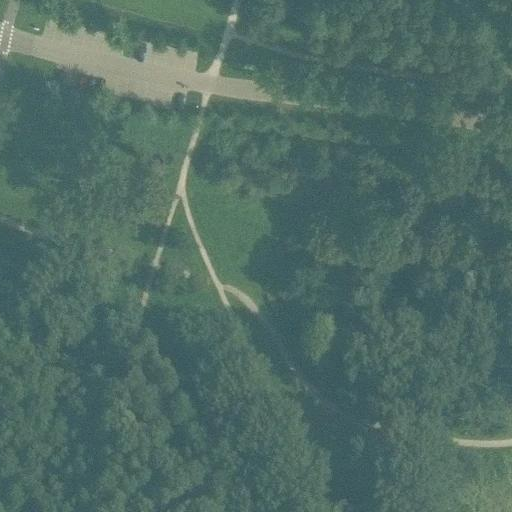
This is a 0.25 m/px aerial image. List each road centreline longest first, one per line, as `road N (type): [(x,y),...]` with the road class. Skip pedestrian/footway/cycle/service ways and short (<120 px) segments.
road 1 (unknown): [(0,219),(247,296),(316,408),(375,437),(511,439)]
road 2 (unclassified): [(511,129),(210,84),(5,40)]
